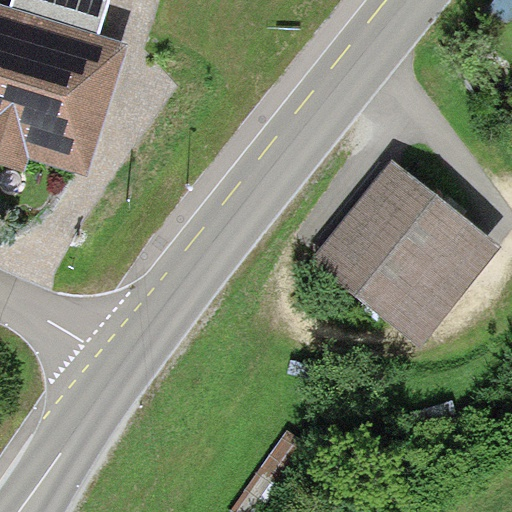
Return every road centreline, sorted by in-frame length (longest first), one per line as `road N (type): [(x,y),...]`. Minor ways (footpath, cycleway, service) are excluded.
road 1 (secondary): [(394,0),(119,363)]
road 2 (secondary): [(119,363),(20,511)]
road 3 (residential): [(119,363),(0,302)]
